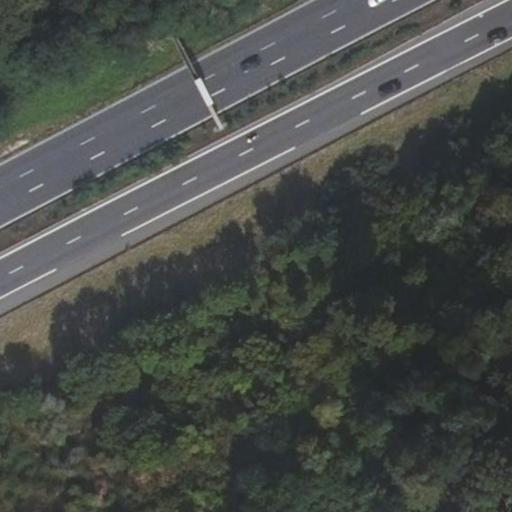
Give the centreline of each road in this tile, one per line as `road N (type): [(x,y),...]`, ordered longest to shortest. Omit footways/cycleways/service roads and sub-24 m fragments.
road 1 (motorway): [(0,280),(511,17)]
road 2 (motorway): [(390,0),(0,200)]
